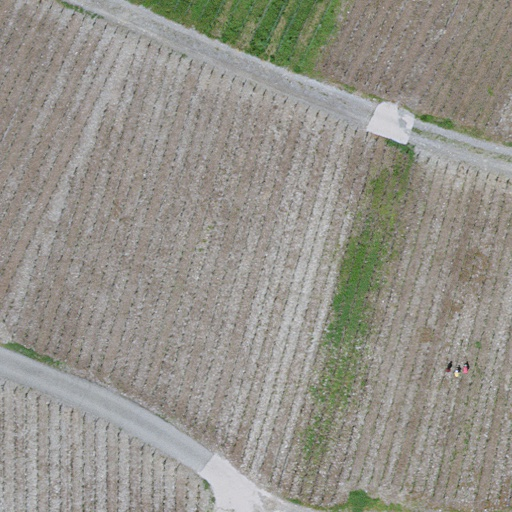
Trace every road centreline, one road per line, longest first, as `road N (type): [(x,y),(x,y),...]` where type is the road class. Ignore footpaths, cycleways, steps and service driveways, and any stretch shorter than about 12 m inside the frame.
road 1 (track): [(131,0),(418,132),(511,157)]
road 2 (track): [(264,511),(211,461),(77,379),(0,347)]
